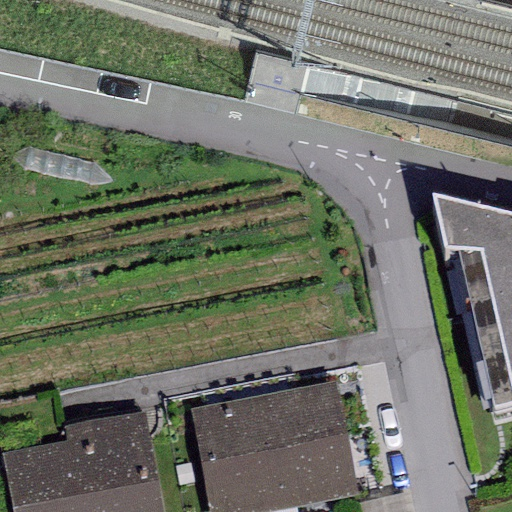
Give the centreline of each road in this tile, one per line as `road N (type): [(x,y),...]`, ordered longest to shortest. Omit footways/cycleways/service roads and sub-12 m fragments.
road 1 (residential): [(459,511),(391,173),(0,86)]
road 2 (track): [(511,196),(391,173)]
